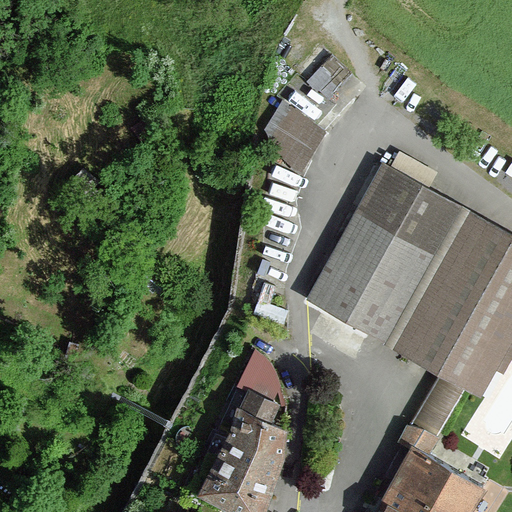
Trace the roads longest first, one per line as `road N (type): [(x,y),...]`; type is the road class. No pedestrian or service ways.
road 1 (track): [(115,511),(227,282),(221,220),(189,164),(187,107)]
road 2 (residential): [(511,206),(371,101)]
road 3 (residential): [(303,348),(282,511)]
